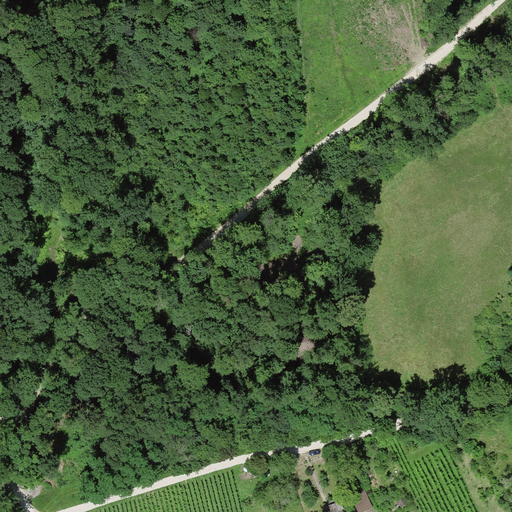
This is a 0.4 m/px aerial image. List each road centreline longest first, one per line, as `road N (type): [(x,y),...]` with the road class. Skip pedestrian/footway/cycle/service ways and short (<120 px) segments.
road 1 (track): [(499,0),(221,231),(67,343),(17,415),(0,422)]
road 2 (track): [(63,511),(256,454),(467,406),(511,386)]
